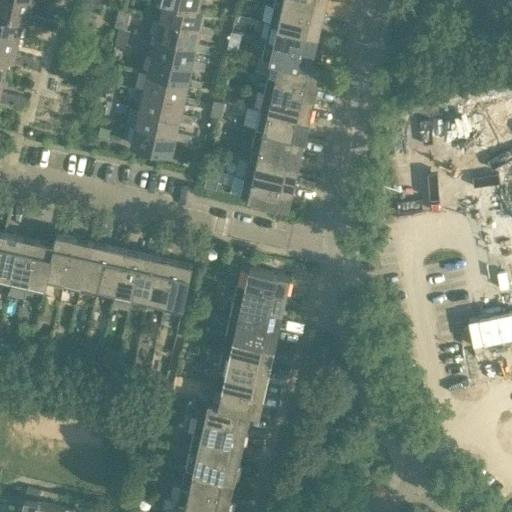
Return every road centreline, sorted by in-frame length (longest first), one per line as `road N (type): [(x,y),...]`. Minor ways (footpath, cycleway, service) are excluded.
road 1 (residential): [(0,175),(338,250)]
road 2 (residential): [(338,250),(343,161),(377,0)]
road 3 (residential): [(259,511),(301,332),(343,282)]
road 4 (residential): [(421,473),(374,383),(343,282)]
